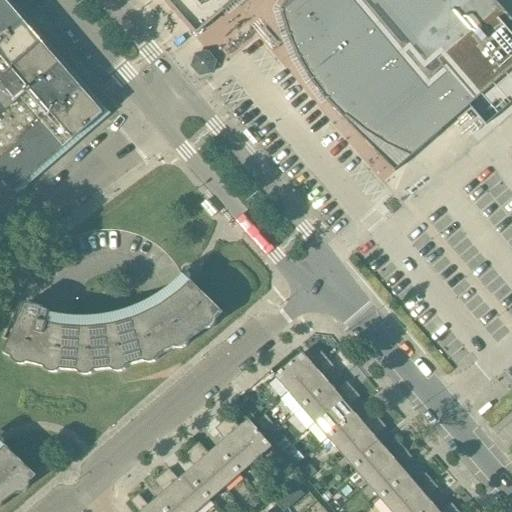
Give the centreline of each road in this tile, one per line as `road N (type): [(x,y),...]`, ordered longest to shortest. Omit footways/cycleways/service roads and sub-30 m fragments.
road 1 (residential): [(85,489),(327,282)]
road 2 (residential): [(511,496),(327,282)]
road 3 (residential): [(159,118),(278,254),(327,282)]
road 4 (residential): [(327,282),(306,228),(191,97)]
road 5 (residential): [(13,241),(159,118)]
road 6 (residential): [(58,0),(159,118)]
road 7 (residential): [(191,97),(108,0)]
